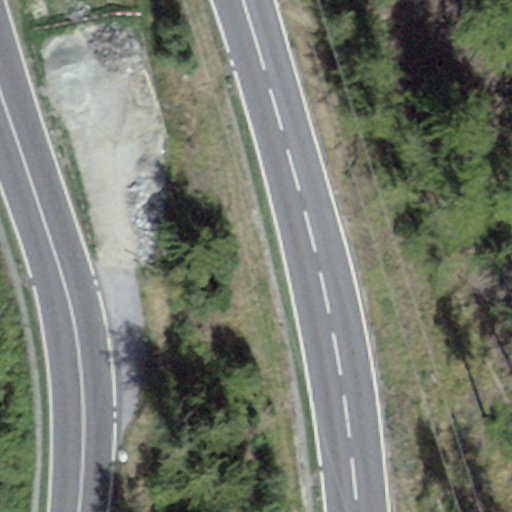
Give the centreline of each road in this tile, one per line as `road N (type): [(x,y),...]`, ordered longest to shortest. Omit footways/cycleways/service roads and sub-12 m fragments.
road 1 (secondary): [(355,511),(319,267),(237,0)]
road 2 (secondary): [(0,89),(71,312),(81,403),(76,511)]
